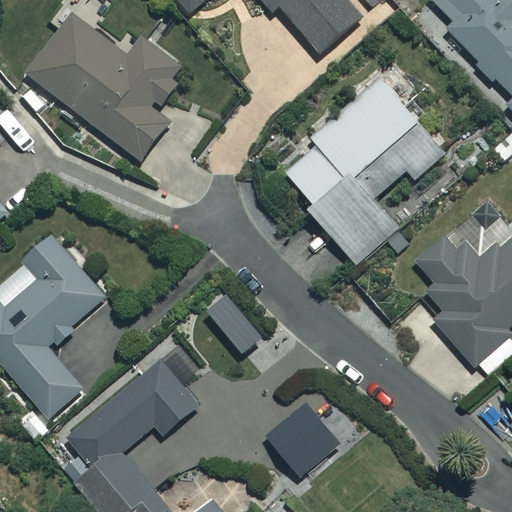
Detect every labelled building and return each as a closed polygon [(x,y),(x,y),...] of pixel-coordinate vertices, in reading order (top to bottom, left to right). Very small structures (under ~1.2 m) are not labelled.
[(174,0),(187,15),(205,0),(254,0),(269,17),(277,10),(314,54),(360,16),(346,0),(174,0)] [(511,0),(430,0),(453,24),(446,30),(511,99),(506,105),(511,111),(511,0)] [(174,78),(183,67),(143,35),(126,58),(72,12),(22,74),(139,167),(171,126),(156,115),(181,84),(174,78)] [(309,202),(300,210),(354,268),(384,241),(395,253),(408,241),(373,203),(406,173),(414,181),(445,153),(379,81),(312,143),(314,146),(283,174),(309,202)] [(511,241),(483,265),(454,230),(415,263),(433,285),(425,292),(444,314),(433,323),(471,369),(510,337),(505,331),(511,324),(511,241)] [(53,351),(77,331),(72,324),(102,300),(52,238),(19,264),(35,284),(6,308),(0,300),(0,366),(45,420),(83,389),(53,351)] [(96,511),(219,511),(211,502),(198,511),(168,511),(122,453),(154,427),(161,436),(196,409),(160,363),(63,438),(58,431),(42,443),(96,511)] [(343,447),(307,404),(266,438),(302,481),(343,447)]
